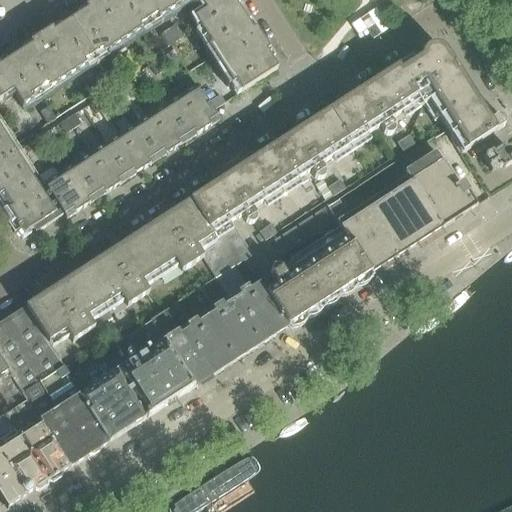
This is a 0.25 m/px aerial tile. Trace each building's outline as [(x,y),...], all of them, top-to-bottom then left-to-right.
[(104,56),(150,26),(149,23),(134,0),(115,0),(111,3),(109,0),(99,0),(84,10),(88,15),(80,20),(79,18),(70,23),(93,59),(102,53),(104,56)] [(190,0),(134,0),(149,23),(156,18),(158,21),(190,0)] [(240,15),(235,8),(233,9),(228,2),(230,0),(195,0),(205,14),(194,21),(204,38),(240,15)] [(220,68),(261,42),(254,31),(247,35),(242,28),(246,25),(240,15),(204,38),(202,40),(220,68)] [(39,98),(66,80),(86,67),(85,65),(93,59),(70,23),(61,29),(62,31),(54,36),(51,31),(29,45),(34,53),(26,57),(24,53),(15,59),(38,95),(37,95),(39,98)] [(175,28),(168,32),(175,44),(182,39),(175,28)] [(167,49),(175,44),(168,32),(160,37),(167,49)] [(276,72),(270,63),(270,62),(268,64),(263,56),(268,53),(261,42),(220,68),(232,87),(235,85),(240,93),(236,95),(238,97),(276,72)] [(489,123),(456,72),(445,55),(442,51),(437,49),(433,48),(428,50),(424,52),(421,56),(420,60),(408,68),(410,71),(402,76),(397,69),(394,71),(416,105),(419,109),(428,104),(443,128),(446,132),(433,140),(461,182),(471,175),(459,158),(502,130),(503,129),(504,126),(504,123),(503,121),(501,119),(498,119),(495,120),(489,123)] [(171,68),(165,58),(157,63),(163,72),(171,68)] [(60,212),(43,187),(21,152),(17,146),(0,119),(0,102),(12,95),(21,109),(31,103),(30,100),(37,95),(38,95),(15,59),(6,64),(8,67),(0,71),(0,199),(23,236),(60,212)] [(163,72),(157,63),(149,68),(156,78),(163,72)] [(118,81),(110,69),(102,74),(110,86),(118,81)] [(416,105),(394,71),(378,81),(381,86),(349,106),(346,102),(327,115),(349,149),(378,130),(382,136),(385,138),(388,138),(391,137),(393,135),(393,132),(392,129),(389,123),(416,105)] [(110,86),(102,74),(95,79),(102,91),(110,86)] [(141,87),(135,77),(127,82),(134,92),(141,87)] [(134,92),(127,82),(119,87),(126,97),(134,92)] [(212,113),(207,106),(197,89),(180,99),(202,134),(219,123),(212,113)] [(111,106),(105,97),(97,102),(104,111),(111,106)] [(212,113),(224,106),(225,105),(220,98),(207,106),(212,113)] [(202,134),(180,99),(165,109),(188,143),(202,134)] [(104,111),(97,102),(89,106),(96,116),(104,111)] [(55,121),(47,109),(39,114),(47,126),(55,121)] [(188,143),(165,109),(151,118),(172,153),(188,143)] [(349,149),(327,115),(309,126),(312,130),(279,151),(277,147),(258,159),(280,194),(309,175),(313,181),(316,183),(319,183),(322,183),(324,180),(325,177),(324,174),(320,168),(349,149)] [(80,126),(74,116),(66,122),(73,131),(80,126)] [(172,153),(151,118),(136,128),(158,162),(172,153)] [(73,131),(66,122),(59,126),(65,136),(73,131)] [(158,162),(136,128),(121,137),(142,172),(158,162)] [(50,145),(44,136),(36,141),(43,150),(50,145)] [(142,172),(121,137),(105,147),(127,182),(142,172)] [(414,146),(408,138),(396,145),(401,154),(414,146)] [(43,150),(36,141),(29,145),(35,155),(43,150)] [(127,182),(105,147),(90,157),(112,192),(127,182)] [(511,165),(511,157),(508,150),(502,149),(491,156),(490,155),(482,160),(491,174),(498,169),(503,171),(511,165)] [(369,277),(476,208),(461,185),(456,188),(434,156),(400,177),(402,181),(335,224),(339,230),(347,243),(369,277)] [(112,192),(90,157),(75,167),(97,202),(112,192)] [(280,194),(258,159),(240,170),(243,175),(226,186),(223,181),(190,203),(212,239),(195,250),(201,261),(215,282),(216,282),(233,269),(243,263),(246,260),(251,257),(248,253),(230,225),(241,218),(245,224),(247,226),(251,227),(253,226),(255,224),(256,221),(255,218),(252,213),(280,194)] [(97,202),(75,167),(59,177),(82,211),(97,202)] [(82,211),(59,177),(43,187),(60,212),(66,222),(82,211)] [(332,198),(327,190),(322,183),(314,187),(325,203),(332,198)] [(344,191),(339,183),(327,190),(332,199),(344,191)] [(212,239),(190,203),(135,239),(158,275),(175,264),(181,274),(201,261),(195,250),(212,239)] [(326,210),(315,216),(320,223),(330,217),(328,213),(326,210)] [(315,216),(305,223),(309,230),(320,223),(315,216)] [(330,217),(320,223),(324,230),(335,224),(333,221),(330,217)] [(305,223),(294,230),(299,237),(309,230),(305,223)] [(320,223),(309,230),(314,237),(324,230),(320,223)] [(276,235),(271,227),(259,234),(264,243),(272,238),(276,235)] [(369,277),(347,243),(339,230),(289,262),(291,265),(281,271),(279,269),(276,268),(273,269),(270,271),(270,274),(271,277),(278,288),(267,295),(289,329),(369,277)] [(294,230),(284,236),(289,243),(299,237),(294,230)] [(309,230),(299,237),(304,244),(314,237),(309,230)] [(275,242),(274,243),(278,250),(289,243),(284,236),(275,242)] [(299,237),(289,243),(293,250),(304,244),(299,237)] [(141,286),(158,275),(135,239),(80,274),(104,310),(121,299),(128,310),(147,296),(141,286)] [(289,243),(278,250),(283,257),(293,250),(289,243)] [(289,329),(267,295),(264,297),(258,287),(249,293),(242,282),(233,269),(216,282),(219,286),(212,291),(215,296),(225,305),(219,309),(217,305),(208,310),(211,315),(202,320),(231,365),(289,329)] [(87,321),(104,310),(80,274),(25,309),(49,346),(66,334),(73,345),(93,331),(87,321)] [(231,365),(202,320),(195,325),(192,321),(185,325),(174,308),(150,324),(192,390),(231,365)] [(106,444),(65,379),(69,376),(49,346),(25,309),(0,325),(0,364),(25,403),(26,404),(28,403),(41,424),(68,467),(106,444)] [(192,390),(150,324),(123,341),(102,355),(115,376),(144,420),(192,390)] [(144,420),(115,376),(102,355),(69,376),(65,379),(106,444),(144,420)] [(25,403),(0,364),(0,396),(11,413),(25,403)] [(68,467),(41,424),(28,403),(26,404),(5,417),(18,438),(46,481),(68,467)] [(46,481),(18,438),(0,449),(0,456),(24,495),(46,481)] [(24,495),(0,456),(0,500),(5,507),(24,495)] [(167,511),(220,511),(222,511),(217,502),(262,473),(251,458),(167,511)]
